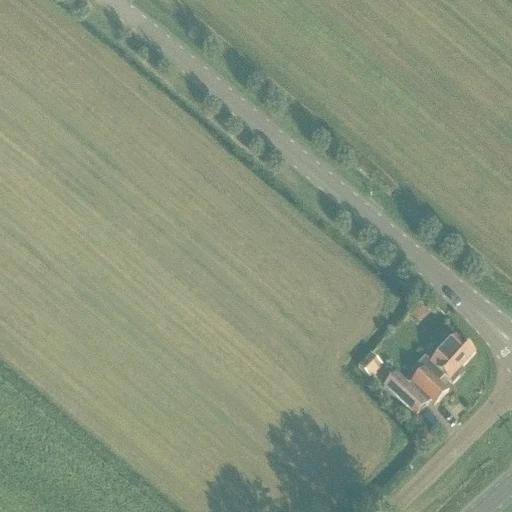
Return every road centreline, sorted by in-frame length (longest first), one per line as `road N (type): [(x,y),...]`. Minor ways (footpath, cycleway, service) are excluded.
road 1 (tertiary): [(497,330),(109,0)]
road 2 (unclassified): [(390,511),(511,388)]
